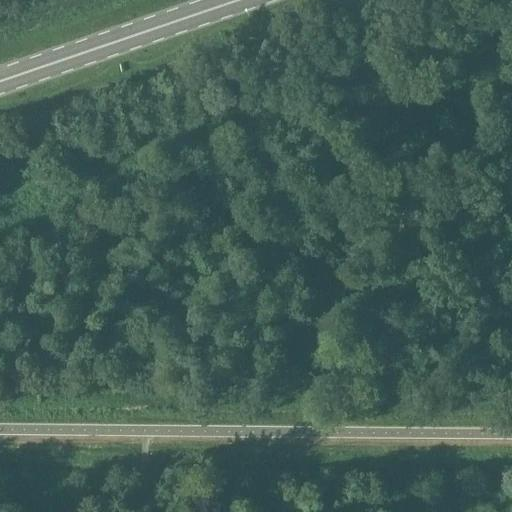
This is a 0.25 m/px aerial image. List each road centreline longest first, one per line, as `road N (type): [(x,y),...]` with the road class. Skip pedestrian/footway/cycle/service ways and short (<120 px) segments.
road 1 (track): [(0,217),(247,113),(282,107),(337,115),(320,425)]
road 2 (primary): [(0,81),(237,0)]
